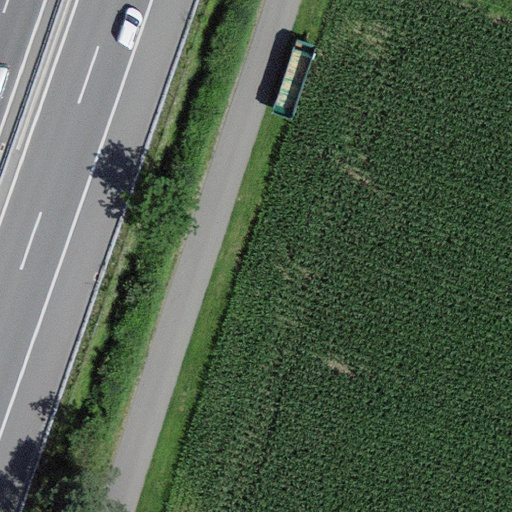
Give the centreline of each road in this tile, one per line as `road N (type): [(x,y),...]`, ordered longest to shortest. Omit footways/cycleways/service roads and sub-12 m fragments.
road 1 (unclassified): [(283,0),(116,511)]
road 2 (motorway): [(0,327),(113,0)]
